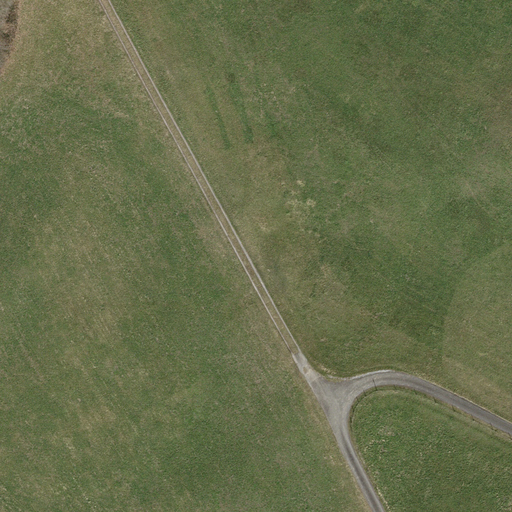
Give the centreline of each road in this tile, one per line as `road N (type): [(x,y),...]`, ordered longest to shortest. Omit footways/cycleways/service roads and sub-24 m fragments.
road 1 (track): [(107,0),(295,354)]
road 2 (track): [(511,430),(415,382),(354,389),(339,425),(378,511)]
